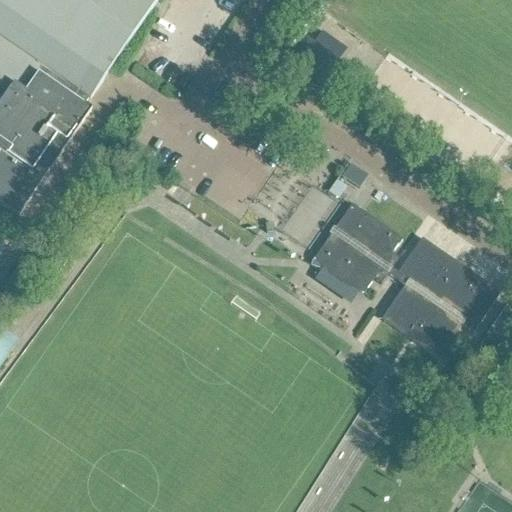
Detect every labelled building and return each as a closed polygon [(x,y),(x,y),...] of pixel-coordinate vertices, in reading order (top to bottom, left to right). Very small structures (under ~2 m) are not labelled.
[(0,0),(0,208),(17,220),(72,141),(92,113),(85,108),(89,101),(91,102),(160,0),(0,0)] [(345,70),(306,42),(296,56),(285,48),(275,62),(286,70),(289,66),(329,94),(345,70)] [(358,191),(367,178),(350,167),(341,180),(358,191)] [(172,197),(178,188),(173,184),(168,192),(167,193),(172,197)] [(401,243),(351,208),(334,232),(332,230),(328,236),(330,238),(313,262),(327,278),(343,289),(363,297),(372,283),(379,288),(386,278),(403,289),(380,323),(437,363),(461,329),(467,334),(471,329),(475,331),(498,297),(420,242),(396,276),(391,272),(398,262),(391,257),(401,243)] [(493,344),(511,315),(511,313),(505,309),(485,339),(493,344)] [(0,367),(18,340),(0,328),(0,367)]
